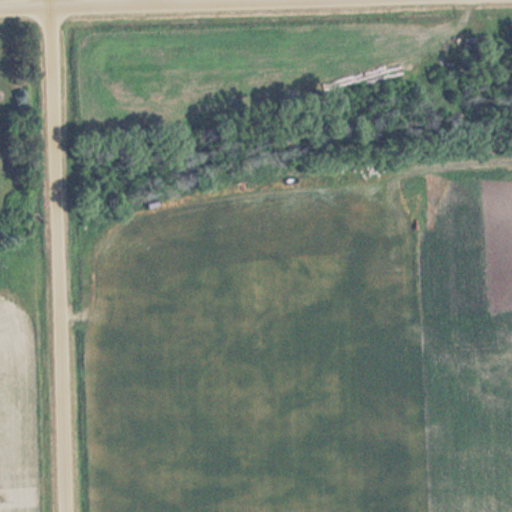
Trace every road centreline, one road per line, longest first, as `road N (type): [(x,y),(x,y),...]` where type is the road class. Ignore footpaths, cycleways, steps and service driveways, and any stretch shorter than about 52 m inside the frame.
road 1 (residential): [(48,0),(66,511)]
road 2 (residential): [(0,4),(151,0)]
